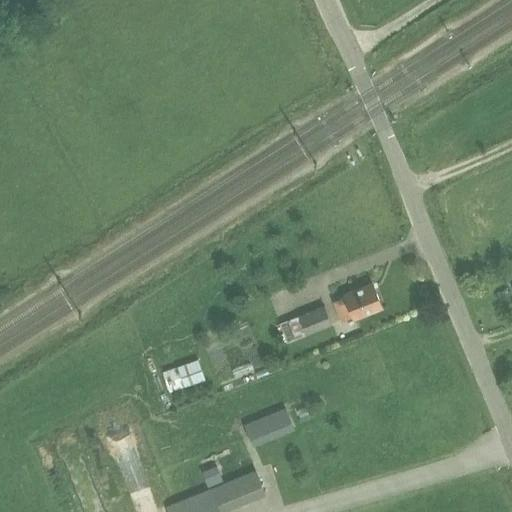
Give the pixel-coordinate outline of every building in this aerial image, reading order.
[(345,297),(333,302),(342,322),(354,317),(355,319),(383,307),(373,283),(345,295),(345,297)] [(324,306),(299,316),(306,333),(307,335),(333,325),(324,306)] [(178,366),(162,372),(170,392),(204,379),(197,359),(178,366)] [(119,449),(150,438),(138,405),(107,417),(119,449)] [(247,425),(254,443),(292,428),(284,410),(247,425)] [(216,466),(202,472),(209,488),(223,482),(216,466)] [(212,488),(166,506),(168,511),(221,511),(220,508),(235,502),(264,492),(256,472),(212,489),(212,488)]
